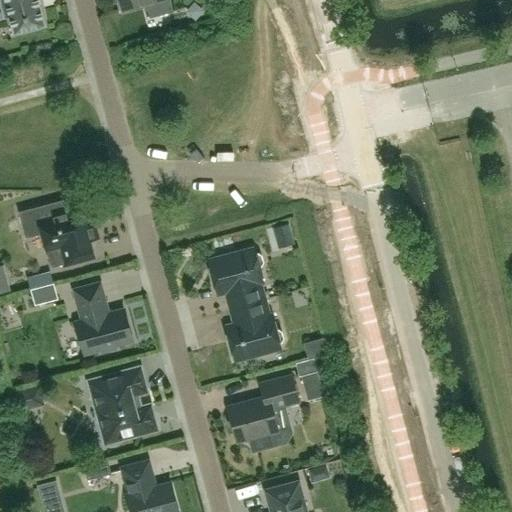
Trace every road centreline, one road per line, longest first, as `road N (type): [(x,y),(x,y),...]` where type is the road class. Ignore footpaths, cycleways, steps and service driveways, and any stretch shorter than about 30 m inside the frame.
road 1 (residential): [(458,511),(362,149)]
road 2 (residential): [(128,170),(221,511)]
road 3 (residential): [(128,170),(277,173),(362,149)]
road 4 (residential): [(128,170),(84,0)]
road 5 (residential): [(362,149),(323,0)]
